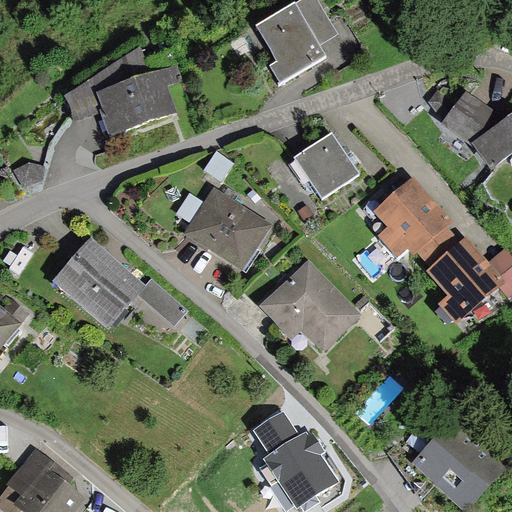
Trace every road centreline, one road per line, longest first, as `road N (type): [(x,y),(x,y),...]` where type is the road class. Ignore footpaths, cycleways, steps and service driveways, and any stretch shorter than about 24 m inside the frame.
road 1 (residential): [(79,190),(272,364),(402,511)]
road 2 (residential): [(79,190),(440,61),(478,56),(511,64)]
road 3 (residential): [(0,412),(67,450),(140,511)]
